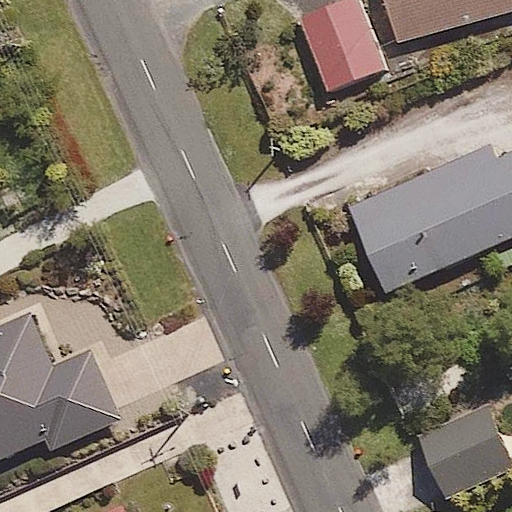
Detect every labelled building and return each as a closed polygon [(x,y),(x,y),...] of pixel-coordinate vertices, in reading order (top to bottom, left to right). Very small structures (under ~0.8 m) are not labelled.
[(387,67),(361,0),(349,0),(305,17),(332,88),(387,67)] [(511,10),(511,0),(391,0),(403,41),(511,10)] [(511,237),(511,152),(499,158),(494,147),(356,207),(391,290),(511,237)] [(58,368),(34,315),(0,330),(0,459),(49,438),(54,449),(123,418),(93,352),(58,368)] [(511,468),(511,453),(491,407),(424,438),(452,497),(511,468)]
